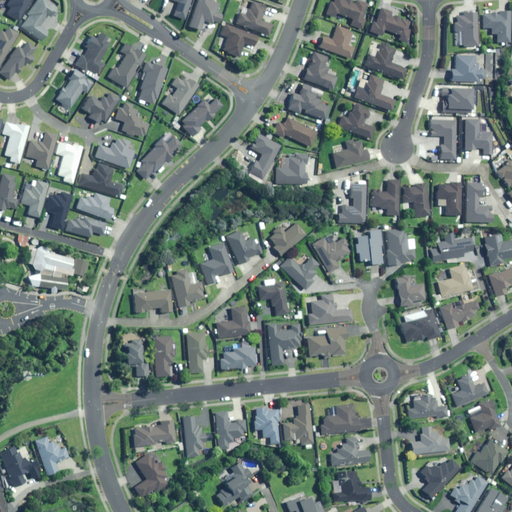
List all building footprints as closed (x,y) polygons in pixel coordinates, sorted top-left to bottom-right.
[(28,0),(8,0),(5,6),(9,8),(5,15),(17,22),(28,0)] [(55,8),(43,0),(35,0),(25,15),(27,17),(17,30),(37,43),(46,31),(38,26),(45,16),(48,18),(55,8)] [(189,0),(168,0),(176,3),(171,16),(182,20),(189,0)] [(206,0),(195,0),(187,28),(198,31),(201,21),(210,24),(211,22),(216,23),(219,15),(213,13),(216,4),(206,0)] [(354,3),(345,0),(329,0),(325,15),(332,18),(334,13),(351,19),(348,26),(361,30),(364,20),(361,19),(366,4),(355,0),(354,3)] [(263,8),(250,3),(246,12),(244,11),(243,16),(237,14),(233,24),(266,36),(270,25),(258,21),(263,8)] [(390,12),(378,8),(374,20),(371,19),(366,32),(379,36),(381,30),(394,34),(392,39),(404,43),(409,30),(406,29),(409,22),(392,16),(391,18),(388,17),(390,12)] [(475,49),(474,13),(465,13),(465,11),(461,11),(461,16),(453,16),(453,23),(451,23),(452,32),(453,32),(453,37),(453,47),(465,47),(465,49),(475,49)] [(508,12),(496,12),(496,14),(480,14),(480,28),(488,28),(488,34),(494,34),(494,43),(508,43),(508,12)] [(225,38),(220,50),(224,52),(224,53),(236,58),(241,44),(251,47),(255,36),(223,25),(219,35),(225,38)] [(350,33),(334,27),(329,40),(320,37),(316,47),(348,59),(352,49),(345,46),(350,33)] [(0,60),(16,34),(5,28),(2,34),(0,32),(0,60)] [(104,38),(97,34),(94,40),(88,36),(83,47),(86,49),(82,56),(79,55),(73,66),(83,71),(85,69),(96,75),(102,65),(98,62),(107,44),(102,42),(104,38)] [(34,49),(25,42),(20,49),(16,46),(0,68),(0,75),(6,81),(13,72),(16,74),(23,64),(26,66),(32,58),(29,55),(34,49)] [(393,48),(379,43),(376,51),(374,51),(372,57),(367,55),(363,66),(400,80),(404,69),(388,63),(393,48)] [(131,75),(133,72),(130,71),(134,64),(137,66),(143,55),(122,44),(118,51),(124,55),(115,70),(111,68),(106,79),(126,90),(133,77),(131,75)] [(330,59),(311,52),(301,79),(330,90),(335,77),(324,74),(330,59)] [(473,56),(453,56),(452,70),(448,70),(448,82),(476,83),(476,79),(482,79),(483,70),(476,69),(476,64),(473,64),(473,56)] [(136,100),(137,100),(136,103),(143,105),(144,102),(152,105),(164,70),(143,63),(140,72),(143,73),(138,89),(140,90),(136,100)] [(85,78),(72,70),(66,80),(67,80),(54,100),(68,110),(80,91),(84,94),(91,83),(84,79),(85,78)] [(382,81),(367,76),(360,73),(355,87),(351,98),(389,111),(393,100),(377,95),(382,81)] [(182,83),(174,78),(169,85),(175,89),(169,97),(166,95),(160,105),(176,115),(196,86),(185,79),(182,83)] [(302,111),(301,113),(322,120),(327,107),(316,104),(318,100),(312,98),(313,95),(307,93),(309,87),(300,84),(296,94),(291,92),(285,110),(298,114),(299,110),(302,111)] [(444,104),(444,109),(452,109),(469,110),(470,89),(440,88),(440,97),(442,97),(441,104),(444,104)] [(117,99),(107,93),(100,104),(87,96),(79,109),(88,115),(86,118),(96,124),(99,120),(102,122),(117,99)] [(205,122),(220,106),(213,99),(207,106),(200,100),(181,122),(183,124),(180,128),(190,138),(198,129),(197,127),(203,120),(205,122)] [(122,123),(119,131),(123,132),(122,134),(131,137),(132,136),(138,138),(140,135),(142,136),(146,125),(137,122),(140,113),(128,109),(130,105),(120,102),(118,108),(116,107),(112,119),(122,123)] [(345,117),(341,115),(337,126),(370,138),(374,126),(362,122),(364,118),(368,116),(369,112),(367,108),(361,106),(359,103),(356,102),(353,103),(350,111),(348,110),(345,117)] [(293,121),(285,118),(282,125),(275,122),(270,133),(281,138),(282,136),(308,147),(315,133),(292,123),(293,121)] [(478,120),(463,119),(461,150),(473,151),(473,148),(481,149),(481,160),(490,160),(491,133),(477,132),(478,120)] [(428,131),(427,136),(441,137),(441,146),(437,146),(437,159),(453,160),(454,121),(427,120),(427,129),(430,129),(430,131),(428,131)] [(17,164),(26,128),(27,126),(19,124),(18,126),(3,122),(0,133),(0,134),(7,136),(6,143),(3,142),(1,149),(4,149),(2,155),(9,157),(8,161),(17,164)] [(506,141),(500,130),(496,132),(502,144),(506,141)] [(55,135),(43,132),(39,143),(28,140),(23,157),(35,160),(33,167),(45,170),(55,135)] [(278,146),(255,134),(248,148),(260,155),(256,162),(253,161),(246,174),(260,181),(278,146)] [(179,145),(171,138),(164,145),(158,139),(151,147),(153,148),(139,162),(141,164),(134,171),(143,180),(150,173),(151,174),(163,162),(165,164),(173,155),(171,153),(179,145)] [(107,149),(96,145),(92,158),(125,169),(132,150),(125,148),(127,142),(119,139),(118,141),(113,139),(111,142),(110,142),(107,149)] [(363,149),(361,140),(354,141),(353,139),(345,141),(347,149),(332,153),(336,167),(368,160),(366,149),(363,149)] [(69,146),(56,143),(53,154),(61,156),(56,175),(62,177),(61,181),(70,184),(80,148),(70,145),(69,146)] [(287,155),(287,158),(277,158),(277,168),(273,168),(272,184),(303,185),(304,173),(302,173),(303,163),(304,164),(304,156),(287,155)] [(494,173),(499,179),(502,177),(502,179),(501,180),(507,188),(508,187),(511,190),(509,191),(506,194),(511,202),(511,163),(509,159),(501,165),(503,166),(494,173)] [(111,169),(95,164),(94,170),(92,169),(90,177),(80,174),(77,186),(116,197),(119,186),(107,182),(111,169)] [(0,210),(3,211),(4,209),(7,210),(8,208),(13,209),(16,200),(10,199),(14,183),(11,182),(13,177),(0,174),(0,175),(0,210)] [(396,181),(385,180),(384,192),(370,192),(370,207),(377,207),(377,209),(384,209),(383,215),(395,216),(396,181)] [(46,184),(34,181),(33,187),(29,186),(28,191),(23,190),(19,204),(27,206),(25,215),(37,218),(46,184)] [(413,184),(414,185),(414,188),(408,188),(407,186),(401,187),(402,203),(410,202),(412,217),(427,216),(424,183),(413,184)] [(459,183),(447,183),(447,186),(436,185),(435,206),(443,206),(443,215),(457,216),(459,183)] [(479,202),(479,183),(464,183),(463,222),(490,223),(490,214),(487,214),(487,207),(476,206),(476,201),(479,202)] [(363,185),(349,184),(348,201),(350,201),(350,206),(340,206),(340,214),(336,214),(335,223),(362,224),(363,185)] [(50,197),(47,196),(43,212),(52,214),(48,227),(60,230),(69,195),(57,192),(54,192),(54,194),(51,194),(50,197)] [(108,199),(93,193),(91,199),(84,196),(83,199),(78,197),(74,209),(107,221),(111,209),(105,207),(108,199)] [(78,216),(77,220),(73,219),(72,221),(66,219),(63,231),(88,238),(90,233),(100,236),(104,223),(78,216)] [(304,235),(294,223),(283,233),(277,227),(272,231),(274,233),(267,239),(273,246),(271,248),(278,257),(304,235)] [(387,251),(385,251),(386,266),(399,266),(399,263),(408,262),(408,259),(413,259),(412,248),(405,249),(403,230),(397,231),(397,229),(385,230),(387,251)] [(380,245),(378,230),(363,231),(363,236),(354,237),(355,244),(353,245),(353,253),(356,253),(357,262),(368,261),(368,265),(380,264),(379,245),(380,245)] [(242,242),(237,231),(223,237),(239,270),(247,267),(244,260),(260,253),(256,244),(253,245),(250,238),(242,242)] [(452,240),(451,233),(441,234),(442,241),(432,242),(433,248),(427,249),(429,262),(444,260),(445,263),(454,262),(454,258),(461,258),(460,254),(470,252),(469,246),(474,245),(473,236),(461,238),(462,239),(452,240)] [(511,240),(501,243),(499,234),(481,238),(487,267),(507,263),(506,260),(511,258),(511,240)] [(27,238),(21,236),(16,245),(22,248),(27,238)] [(350,251),(342,238),(331,244),(330,243),(326,245),(322,238),(310,245),(327,273),(337,267),(334,262),(341,258),(341,257),(350,251)] [(231,272),(220,243),(206,248),(210,260),(197,265),(205,286),(214,282),(212,277),(219,274),(220,276),(231,272)] [(73,257),(37,247),(31,267),(44,271),(46,263),(70,269),(73,257)] [(301,260),(296,265),(288,257),(278,267),(303,291),(311,282),(309,279),(314,273),(311,270),(316,265),(309,258),(304,263),(301,260)] [(82,276),(87,262),(75,258),(71,273),(82,276)] [(465,277),(462,266),(447,270),(449,279),(435,283),(439,297),(470,289),(466,277),(465,277)] [(511,284),(511,285),(511,284),(511,267),(486,275),(493,296),(505,293),(504,290),(503,287),(511,284)] [(189,302),(190,304),(195,303),(194,300),(203,298),(199,281),(187,285),(183,269),(175,271),(175,275),(168,277),(176,308),(187,305),(187,303),(189,302)] [(68,278),(39,274),(37,287),(51,288),(50,292),(55,292),(56,289),(67,291),(68,278)] [(408,286),(407,277),(393,278),(394,290),(395,290),(397,307),(409,305),(409,302),(422,300),(420,284),(408,286)] [(273,283),(272,279),(262,281),(263,287),(256,288),(258,300),(268,299),(269,307),(272,306),(273,316),(285,314),(281,282),(273,283)] [(170,312),(168,290),(131,294),(133,313),(142,312),(141,311),(149,310),(149,309),(158,308),(158,313),(170,312)] [(330,304),(329,295),(319,296),(319,301),(308,302),(309,315),(305,315),(306,325),(350,321),(349,309),(333,310),(333,304),(330,304)] [(473,311),(478,309),(474,300),(450,309),(448,304),(436,308),(444,330),(459,325),(458,322),(475,316),(473,311)] [(243,316),(241,306),(229,308),(230,321),(214,323),(216,339),(248,334),(245,315),(243,316)] [(403,343),(413,340),(414,341),(422,339),(421,338),(423,337),(425,341),(437,338),(431,314),(397,324),(403,343)] [(288,349),(294,348),(293,347),(298,347),(296,324),(289,324),(289,330),(274,332),(273,324),(265,325),(269,366),(281,365),(279,351),(288,350),(288,349)] [(344,341),(342,328),(315,331),(315,337),(304,338),(306,357),(320,356),(321,359),(327,358),(327,357),(343,355),(341,341),(344,341)] [(203,345),(202,333),(185,334),(187,374),(200,373),(199,360),(204,360),(204,352),(205,352),(205,345),(203,345)] [(170,349),(169,337),(152,337),(153,377),(167,377),(167,363),(172,363),(172,349),(170,349)] [(140,366),(139,340),(130,340),(130,344),(121,344),(122,364),(133,364),(134,377),(146,376),(146,366),(140,366)] [(220,360),(218,360),(218,370),(243,368),(243,367),(253,366),(253,364),(257,363),(256,355),(253,355),(253,347),(231,349),(231,352),(219,353),(220,360)] [(467,374),(465,375),(464,373),(455,377),(456,379),(453,380),(458,391),(448,395),(454,408),(486,394),(481,383),(472,387),(467,374)] [(428,400),(427,396),(417,397),(418,398),(410,399),(411,409),(405,410),(405,419),(433,416),(433,419),(437,419),(445,418),(444,406),(434,407),(433,399),(428,400)] [(492,410),(488,400),(475,405),(479,413),(466,418),(473,433),(486,428),(487,431),(499,426),(492,410)] [(304,449),(309,449),(309,445),(311,445),(307,405),(295,406),(296,417),(289,418),(290,423),(281,424),(282,441),(298,440),(299,446),(304,445),(304,449)] [(320,417),(321,425),(318,426),(319,435),(322,435),(358,431),(356,419),(353,419),(351,405),(333,407),(334,416),(320,417)] [(276,421),(275,410),(269,411),(268,409),(253,411),(253,417),(251,417),(253,431),(260,430),(261,438),(267,438),(268,445),(277,444),(275,421),(276,421)] [(224,412),(211,413),(212,424),(213,423),(216,451),(226,450),(225,444),(231,444),(230,438),(241,437),(241,431),(244,431),(243,420),(233,421),(233,423),(225,423),(224,412)] [(200,443),(203,443),(202,434),(201,431),(199,432),(198,425),(195,426),(193,426),(192,416),(180,417),(184,458),(197,457),(196,449),(201,449),(200,443)] [(157,422),(157,424),(153,425),(153,426),(131,428),(133,447),(153,445),(153,443),(163,442),(163,444),(172,443),(171,427),(170,420),(157,422)] [(428,432),(428,427),(418,427),(419,434),(417,435),(417,442),(408,443),(409,455),(447,451),(445,438),(439,439),(439,436),(435,436),(434,432),(428,432)] [(355,452),(354,437),(344,438),(344,444),(339,444),(340,449),(335,450),(335,454),(328,454),(330,466),(367,463),(366,451),(355,452)] [(63,448),(57,450),(56,444),(53,445),(52,443),(47,445),(44,439),(44,438),(33,441),(44,476),(56,472),(53,464),(59,461),(59,460),(66,457),(63,448)] [(478,446),(468,462),(485,473),(486,472),(491,475),(498,463),(499,464),(507,451),(488,439),(482,449),(478,446)] [(21,457),(19,458),(16,452),(14,453),(11,445),(0,449),(0,460),(11,488),(23,483),(20,475),(32,470),(28,461),(24,463),(21,457)] [(148,458),(146,454),(133,463),(144,480),(132,488),(139,499),(152,490),(153,493),(165,485),(161,478),(164,476),(160,470),(164,468),(157,458),(154,460),(151,456),(148,458)] [(448,461),(445,464),(442,462),(435,468),(432,465),(428,470),(424,466),(417,474),(422,478),(421,479),(426,484),(420,491),(429,499),(457,469),(448,461)] [(236,497),(239,502),(251,495),(244,485),(248,483),(245,478),(248,476),(243,467),(241,468),(237,462),(228,468),(232,475),(228,477),(226,474),(218,479),(224,488),(213,495),(221,507),(236,497)] [(511,465),(507,472),(505,470),(499,478),(511,488),(511,465)] [(354,471),(335,472),(336,484),(331,484),(332,502),(355,500),(355,504),(367,503),(366,484),(355,485),(354,471)] [(468,511),(487,483),(476,476),(472,482),(469,480),(465,486),(460,483),(456,490),(452,488),(448,496),(454,500),(453,501),(458,505),(453,511),(468,511)] [(506,499),(489,488),(474,511),(500,511),(504,508),(501,506),(506,499)] [(307,506),(303,496),(283,503),(286,511),(289,511),(290,511),(320,511),(316,502),(307,506)]
